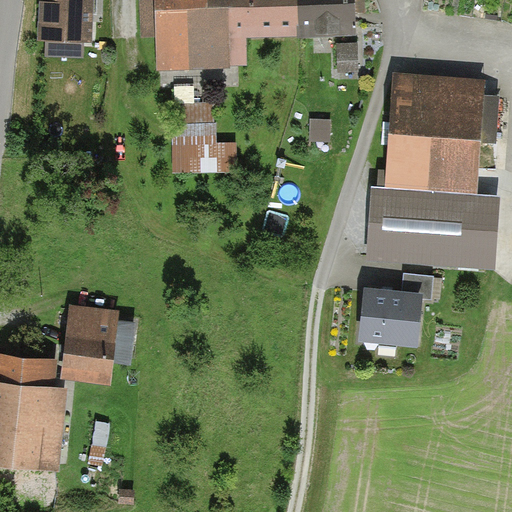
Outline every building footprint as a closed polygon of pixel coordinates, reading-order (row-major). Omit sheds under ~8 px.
[(41,0),(39,43),(54,44),(53,56),(84,58),(86,25),(96,26),(97,0),(41,0)] [(362,33),(359,0),(141,0),(143,35),(166,33),(167,66),(251,62),(250,39),(362,33)] [(366,45),(339,46),(340,71),(367,70),(366,45)] [(486,81),(395,74),(387,189),(374,188),(369,260),(493,269),(499,197),(478,196),(486,81)] [(177,99),(176,167),(241,168),(241,139),(219,138),(219,99),(177,99)] [(437,277),(408,273),(406,288),(435,292),(437,277)] [(432,298),(369,292),(364,341),(427,348),(432,298)] [(125,314),(75,309),(68,380),(115,385),(117,360),(139,362),(143,324),(124,322),(125,314)] [(0,465),(65,473),(74,389),(58,387),(61,366),(0,359),(0,465)]
